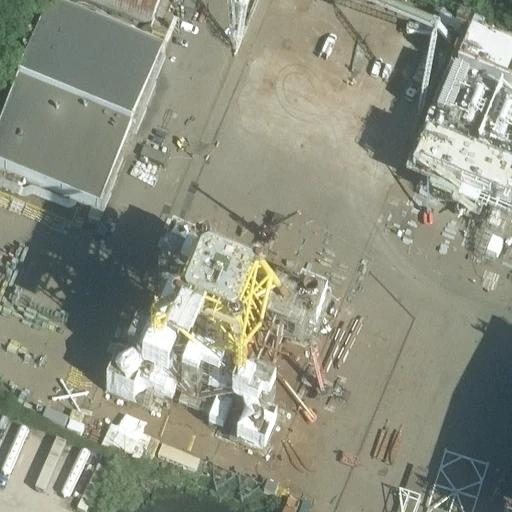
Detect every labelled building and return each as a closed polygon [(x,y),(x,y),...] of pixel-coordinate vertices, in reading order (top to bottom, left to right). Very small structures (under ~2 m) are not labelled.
[(162,0),(79,0),(152,28),(162,0)] [(0,132),(0,171),(103,214),(164,59),(51,12),(0,132)] [(0,304),(53,328),(78,272),(23,248),(0,298),(0,304)] [(334,368),(352,370),(353,369),(361,370),(363,354),(336,351),(334,368)] [(437,431),(458,439),(477,391),(455,383),(437,431)] [(304,458),(303,435),(278,436),(279,459),(304,458)]
